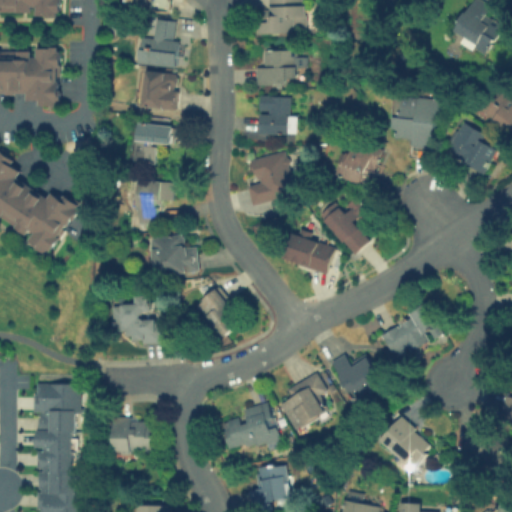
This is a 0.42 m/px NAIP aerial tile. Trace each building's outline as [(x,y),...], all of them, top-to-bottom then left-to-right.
[(0,0),(0,12),(59,13),(59,0),(0,0)] [(303,31),(303,0),(268,0),(268,19),(258,19),(258,30),(303,31)] [(490,2),(485,0),(467,0),(453,34),(490,50),(502,22),(484,14),(490,2)] [(174,63),(175,18),(148,18),(147,45),(133,44),(133,62),(174,63)] [(59,103),(60,46),(0,45),(0,92),(26,92),(26,102),(59,103)] [(257,81),(294,81),(294,65),(304,65),(304,54),(296,54),(296,48),(256,48),(257,81)] [(141,104),(175,106),(177,70),(143,68),(141,104)] [(484,111),(511,132),(511,91),(503,85),(484,111)] [(409,144),(432,147),(439,97),(393,91),(387,132),(410,135),(409,144)] [(296,131),(296,111),(288,111),(288,94),(259,94),(259,131),(296,131)] [(445,146),(482,167),(493,146),(487,143),(491,136),(460,119),(445,146)] [(156,141),(169,142),(171,123),(136,120),(133,159),(155,160),(156,141)] [(369,183),(379,152),(349,143),(340,174),(369,183)] [(283,149),(250,156),(255,180),(247,182),(251,202),(293,193),(283,149)] [(0,217),(49,250),(80,204),(52,186),(47,195),(18,175),(23,167),(0,151),(0,217)] [(172,179),(138,178),(137,223),(157,223),(158,198),(172,199),(172,179)] [(354,251),(369,237),(349,215),(357,207),(352,202),(344,209),(335,200),(320,215),(354,251)] [(326,269),(333,243),(292,232),(285,258),(326,269)] [(197,268),(194,243),(183,244),(182,234),(150,238),(155,273),(197,268)] [(194,302),(219,335),(242,319),(217,285),(194,302)] [(114,302),(114,330),(127,330),(127,340),(163,339),(162,313),(152,314),(151,292),(134,293),(134,302),(114,302)] [(380,331),(393,353),(436,326),(423,305),(380,331)] [(350,393),(379,374),(367,354),(352,363),(345,351),(330,361),(350,393)] [(284,387),(289,395),(279,402),(293,427),(326,408),(317,392),(325,387),(315,370),(284,387)] [(34,511),(79,511),(80,381),(35,380),(34,511)] [(500,419),(511,421),(511,394),(506,393),(500,419)] [(268,399),(242,406),(245,414),(221,421),(229,449),(278,435),(268,399)] [(112,450),(154,450),(154,414),(112,414),(112,450)] [(380,437),(411,466),(432,443),(400,414),(380,437)] [(467,450),(502,470),(511,450),(511,442),(481,425),(467,450)] [(254,504),(291,500),(286,461),(255,465),(258,486),(252,487),(254,504)] [(376,511),(378,503),(359,500),(361,491),(345,488),(340,511),(376,511)] [(398,511),(454,511),(455,511),(420,510),(420,500),(399,499),(398,511)] [(168,511),(168,502),(133,502),(133,511),(168,511)] [(480,511),(511,511),(511,510),(500,502),(493,510),(486,505),(480,511)]
